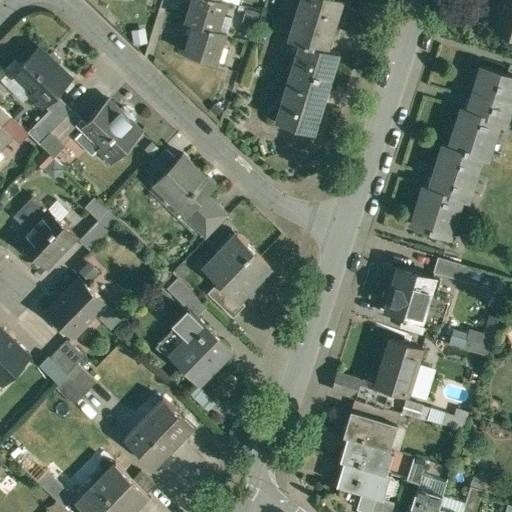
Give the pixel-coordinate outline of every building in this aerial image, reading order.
[(225,0),(190,0),(185,19),(192,21),(219,29),(228,1),(225,0)] [(300,0),(288,38),(299,41),(275,119),(315,132),(340,52),(329,49),(343,0),(300,0)] [(511,0),(502,0),(493,28),(511,34),(511,0)] [(219,29),(192,21),(183,49),(212,59),(217,43),(222,45),(226,32),(219,29)] [(70,77),(37,45),(11,73),(12,74),(15,71),(33,89),(30,92),(43,105),(56,91),(70,77)] [(511,73),(483,65),(473,98),(471,97),(467,108),(463,106),(450,145),(482,155),(489,157),(501,119),(506,121),(511,103),(511,73)] [(49,109),(28,130),(29,131),(40,141),(50,130),(73,107),(56,91),(43,104),(49,109)] [(142,130),(109,98),(85,122),(105,142),(99,147),(112,160),(142,130)] [(14,116),(0,102),(0,122),(4,126),(14,116)] [(73,107),(50,130),(60,140),(82,117),(73,107)] [(28,130),(14,116),(4,126),(11,134),(11,135),(18,142),(29,131),(28,130)] [(0,145),(11,135),(11,134),(4,126),(0,122),(0,145)] [(445,144),(434,176),(433,175),(430,185),(425,184),(413,224),(450,236),(463,197),(469,199),(482,155),(450,145),(445,144)] [(182,152),(154,181),(184,211),(188,208),(189,210),(206,192),(214,184),(182,152)] [(206,192),(189,210),(188,208),(184,211),(182,214),(206,237),(229,213),(206,192)] [(78,234),(37,195),(18,215),(32,228),(20,240),(47,266),(78,234)] [(98,198),(89,208),(100,218),(103,215),(113,224),(120,218),(98,198)] [(100,218),(81,238),(90,247),(113,224),(103,215),(100,218)] [(238,232),(205,266),(219,280),(237,297),(238,296),(258,276),(259,277),(271,265),(238,232)] [(474,266),(440,256),(436,271),(469,281),(474,266)] [(442,278),(400,265),(394,285),(388,284),(380,310),(428,324),(442,278)] [(81,276),(48,311),(75,336),(87,323),(86,322),(106,302),(107,302),(108,301),(81,276)] [(204,301),(178,276),(167,287),(193,312),(204,301)] [(237,297),(219,280),(208,291),(233,316),(245,303),(238,296),(237,297)] [(232,347),(198,314),(180,332),(187,338),(172,353),(200,380),(232,347)] [(450,324),(444,342),(481,355),(487,337),(450,324)] [(30,356),(0,326),(0,379),(4,383),(30,356)] [(423,347),(391,337),(376,382),(408,392),(423,347)] [(68,338),(52,355),(69,371),(85,354),(68,338)] [(80,361),(56,386),(75,403),(98,379),(80,361)] [(388,391),(359,382),(355,397),(379,404),(383,406),(388,391)] [(217,401),(199,384),(191,393),(208,409),(217,401)] [(166,400),(130,438),(126,434),(125,436),(155,465),(194,424),(164,395),(163,396),(166,400)] [(383,406),(379,404),(375,415),(394,420),(398,422),(402,411),(383,406)] [(375,415),(353,408),(345,433),(349,434),(386,445),(394,420),(375,415)] [(386,445),(349,434),(342,457),(346,459),(383,470),(390,447),(386,445)] [(428,458),(415,454),(408,478),(419,482),(420,482),(423,473),(428,458)] [(383,470),(346,459),(339,483),(378,495),(379,496),(387,471),(383,470)] [(117,461),(78,501),(89,511),(129,511),(148,492),(134,478),(117,461)] [(76,495),(47,467),(37,478),(58,499),(65,506),(66,505),(76,495)] [(157,483),(142,469),(134,478),(148,492),(157,483)] [(448,480),(423,473),(420,482),(419,482),(418,486),(444,494),(448,481),(448,480)] [(484,489),(471,485),(464,508),(477,511),(484,489)] [(444,494),(418,486),(409,511),(436,511),(439,505),(440,505),(444,494)] [(378,495),(372,511),(384,511),(388,498),(379,496),(378,495)] [(396,511),(400,502),(388,498),(384,511),(396,511)] [(58,499),(45,511),(73,511),(66,505),(65,506),(58,499)]
